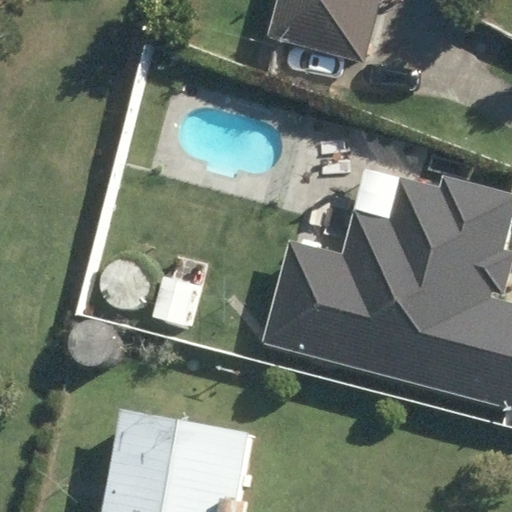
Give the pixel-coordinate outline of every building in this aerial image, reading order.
[(295,0),(284,43),(380,68),(397,0),(295,0)] [(303,247),(276,349),(511,411),(511,305),(504,303),(505,297),(511,299),(511,194),(457,180),(454,192),(414,182),(403,224),(370,215),(357,261),(303,247)] [(131,308),(139,307),(146,304),(152,298),(155,291),(156,283),(153,275),(149,269),(142,264),(135,262),(127,262),(120,265),(114,269),(110,275),(108,283),(109,290),(112,297),(117,303),(123,307),(131,308)] [(91,362),(99,361),(106,357),(111,352),(114,344),(115,336),(113,329),(109,322),(102,318),(94,315),(87,315),(80,318),(74,323),(70,329),(68,336),(69,344),(72,351),(76,356),(83,360),(91,362)] [(137,418),(120,511),(253,511),(267,441),(137,418)]
